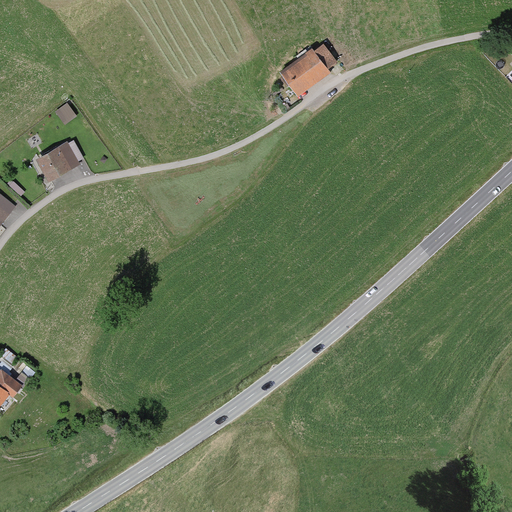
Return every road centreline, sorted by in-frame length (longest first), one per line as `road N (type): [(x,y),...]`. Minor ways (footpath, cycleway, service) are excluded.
road 1 (residential): [(511,32),(442,42),(356,71),(253,137),(201,159),(70,186),(32,210),(0,245)]
road 2 (secondary): [(511,170),(304,354),(76,511)]
